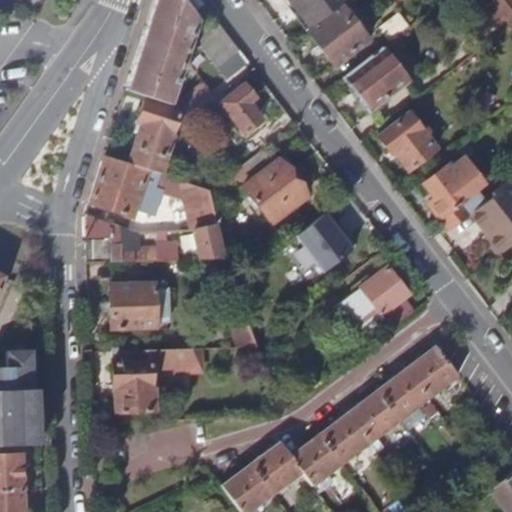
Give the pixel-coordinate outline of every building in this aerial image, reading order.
[(154,0),(143,34),(125,90),(168,104),(181,62),(184,52),(195,19),(181,0),(154,0)] [(284,0),(306,29),(311,25),(291,0),(284,0)] [(343,0),(291,0),(311,25),(343,0)] [(347,0),(343,0),(311,25),(306,29),(334,65),(373,34),(347,0)] [(511,0),(490,0),(503,13),(511,5),(511,0)] [(511,24),(511,5),(503,13),(494,19),(503,31),(511,24)] [(390,40),(408,27),(398,14),(380,27),(390,40)] [(254,69),(217,21),(207,29),(201,47),(219,71),(204,83),(216,98),(254,69)] [(382,46),(342,76),(369,112),(410,82),(382,46)] [(194,55),(184,52),(181,62),(191,66),(194,55)] [(198,74),(210,65),(204,58),(193,68),(198,74)] [(168,104),(196,113),(216,98),(204,83),(202,84),(181,96),(168,104)] [(244,134),(262,120),(249,103),(255,98),(244,85),(220,103),(244,134)] [(131,165),(146,170),(160,175),(180,113),(143,101),(137,122),(145,124),(131,165)] [(406,170),(435,149),(407,113),(377,137),(389,153),(392,151),(406,170)] [(208,190),(213,209),(238,190),(235,185),(245,179),(248,183),(275,162),(265,148),(237,168),(208,190)] [(288,152),(275,162),(248,183),(276,221),(312,193),(309,189),(292,168),(297,164),(288,152)] [(103,157),(88,203),(130,217),(135,201),(155,207),(161,189),(141,182),(146,170),(131,165),(103,157)] [(470,212),(484,201),(477,192),(485,186),(463,157),(451,166),(447,162),(424,181),(435,195),(429,200),(447,225),(449,228),(470,212)] [(313,185),(297,164),(292,168),(309,189),(313,185)] [(511,190),(505,181),(490,192),(492,195),(484,201),(470,212),(481,225),(486,222),(491,229),(484,235),(498,253),(511,241),(511,190)] [(192,230),(216,225),(213,209),(208,190),(181,182),(192,230)] [(492,195),(490,192),(485,186),(477,192),(484,201),(492,195)] [(330,210),(282,243),(307,280),(355,248),(330,210)] [(84,216),(84,239),(110,238),(110,223),(84,215),(84,216)] [(119,227),(110,223),(110,238),(110,261),(120,261),(120,248),(119,227)] [(193,230),(192,230),(198,259),(224,258),(216,225),(193,230)] [(93,257),(108,256),(107,240),(92,241),(93,257)] [(120,261),(164,260),(164,250),(146,250),(146,248),(120,248),(120,261)] [(358,335),(381,318),(379,315),(403,298),(407,295),(385,267),(358,288),(360,291),(356,294),(354,291),(331,308),(343,325),(348,321),(358,335)] [(155,323),(167,322),(166,289),(153,289),(153,283),(108,285),(110,328),(155,327),(155,323)] [(389,329),(413,310),(403,298),(379,315),(381,318),(389,329)] [(434,345),(405,367),(427,397),(457,375),(434,345)] [(111,348),(111,352),(111,367),(150,365),(149,351),(140,351),(140,348),(111,348)] [(200,349),(149,351),(150,365),(150,381),(157,381),(157,368),(163,368),(163,370),(200,370),(200,349)] [(150,365),(111,367),(112,386),(115,386),(115,412),(151,411),(150,381),(150,365)] [(405,367),(376,389),(399,419),(427,397),(405,367)] [(5,368),(5,386),(31,385),(30,368),(5,368)] [(0,444),(32,444),(31,385),(5,386),(0,386),(0,444)] [(346,411),(369,441),(399,419),(376,389),(346,411)] [(346,411),(317,433),(341,463),(369,441),(346,411)] [(317,433),(289,455),(301,471),(312,485),(341,463),(317,433)] [(301,471),(289,455),(278,441),(249,463),(272,493),(301,471)] [(0,489),(22,489),(21,454),(0,454),(0,489)] [(249,463),(220,485),(238,510),(239,511),(246,511),(272,493),(249,463)] [(505,511),(511,511),(511,471),(488,490),(505,511)] [(0,511),(22,511),(22,489),(0,489),(0,511)]
